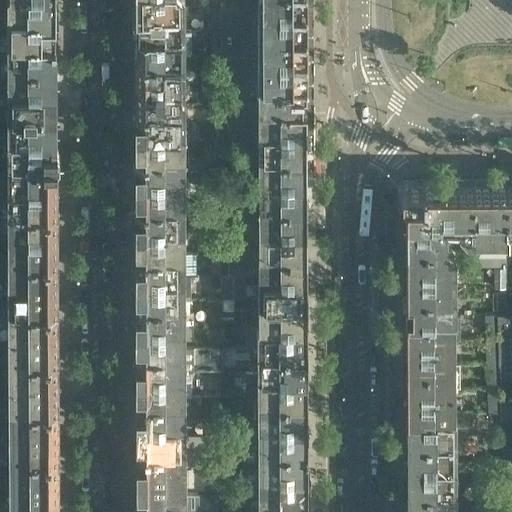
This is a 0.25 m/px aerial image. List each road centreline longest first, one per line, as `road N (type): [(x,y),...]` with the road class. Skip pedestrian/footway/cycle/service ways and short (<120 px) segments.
road 1 (residential): [(94,0),(95,511)]
road 2 (secondary): [(358,511),(357,214)]
road 3 (secondary): [(359,47),(357,214)]
